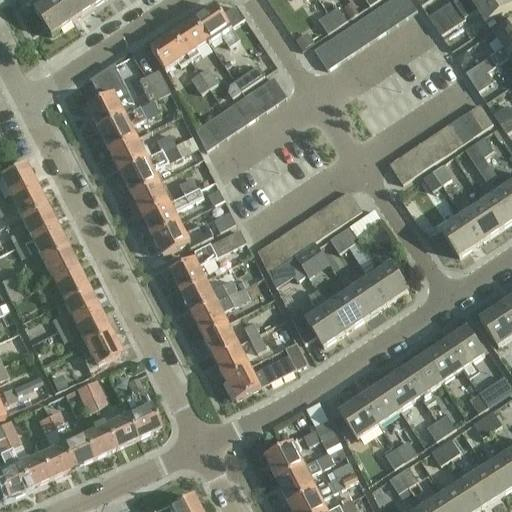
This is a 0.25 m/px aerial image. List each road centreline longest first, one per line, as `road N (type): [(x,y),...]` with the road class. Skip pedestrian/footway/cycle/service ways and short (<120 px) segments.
road 1 (residential): [(200,447),(24,101)]
road 2 (residential): [(447,299),(246,0)]
road 3 (residential): [(200,447),(293,403),(447,299)]
road 4 (residential): [(24,101),(180,0)]
road 5 (residential): [(62,511),(200,447)]
